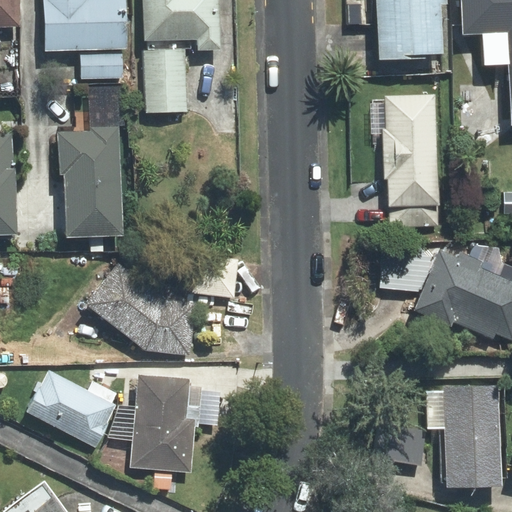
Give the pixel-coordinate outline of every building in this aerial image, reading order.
[(0,0),(0,26),(8,26),(7,0),(0,0)] [(34,0),(34,50),(116,51),(116,0),(34,0)] [(133,0),(133,42),(188,42),(188,51),(212,51),(212,0),(133,0)] [(366,0),(366,64),(390,64),(390,57),(427,57),(427,4),(435,4),(435,0),(366,0)] [(511,0),(449,0),(451,37),(497,36),(499,80),(511,79),(511,0)] [(180,54),(137,53),(137,114),(180,114),(180,54)] [(120,57),(75,57),(75,79),(120,80),(120,57)] [(427,101),(380,101),(380,220),(427,220),(427,101)] [(118,231),(114,136),(54,139),(58,233),(118,231)] [(511,326),(511,289),(431,257),(412,303),(506,341),(511,326)] [(418,262),(379,259),(377,287),(415,290),(418,262)] [(230,266),(193,261),(190,293),(226,298),(230,266)] [(185,308),(150,304),(104,271),(78,309),(137,351),(181,355),(185,308)] [(105,408),(44,379),(26,416),(87,445),(105,408)] [(178,390),(130,386),(123,469),(180,473),(184,426),(175,425),(178,390)] [(485,392),(437,392),(438,489),(487,489),(485,392)] [(420,434),(385,430),(381,461),(417,465),(420,434)] [(48,511),(39,500),(22,511),(48,511)]
